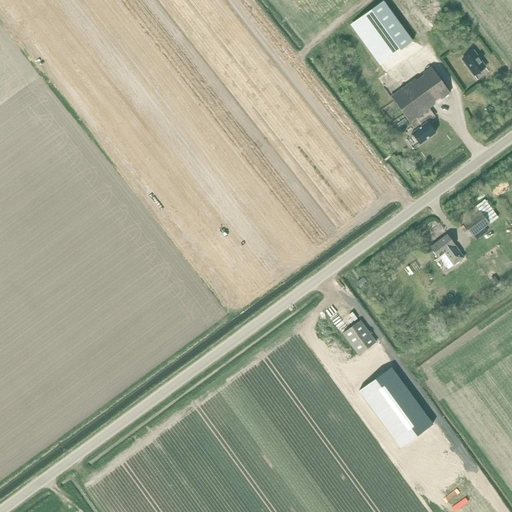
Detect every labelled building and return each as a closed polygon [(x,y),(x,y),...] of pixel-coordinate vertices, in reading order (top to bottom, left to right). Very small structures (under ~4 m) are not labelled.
[(412,41),(383,0),(359,18),(388,58),(412,41)] [(462,59),(474,75),(485,67),(473,51),(462,59)] [(427,121),(427,123),(435,117),(429,108),(434,104),(433,103),(440,98),(441,99),(450,93),(431,67),(422,74),(423,75),(416,80),(415,78),(390,97),(409,123),(415,130),(427,121)] [(427,121),(415,130),(411,133),(419,144),(435,133),(427,123),(427,121)] [(484,200),(459,218),(473,237),(489,224),(497,218),(484,200)] [(446,234),(429,246),(436,257),(438,255),(447,268),(461,257),(452,245),(453,244),(446,234)] [(363,278),(356,283),(360,288),(366,283),(363,278)] [(360,321),(342,333),(358,355),(376,343),(360,321)] [(384,361),(352,384),(394,442),(426,418),(384,361)]
